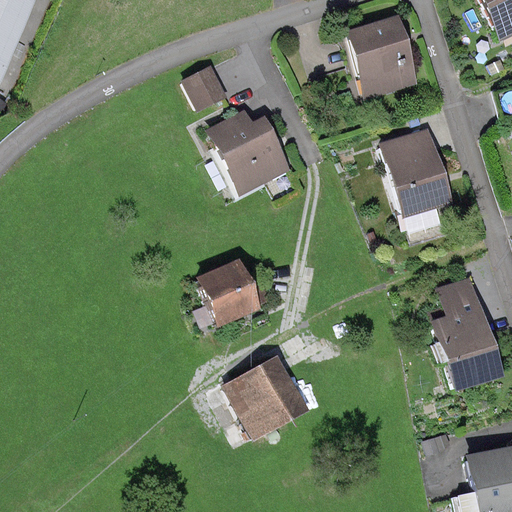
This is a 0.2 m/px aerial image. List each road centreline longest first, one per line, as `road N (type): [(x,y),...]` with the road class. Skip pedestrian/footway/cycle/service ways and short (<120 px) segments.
road 1 (residential): [(357,0),(171,62),(28,141),(0,169)]
road 2 (residential): [(423,0),(511,294)]
